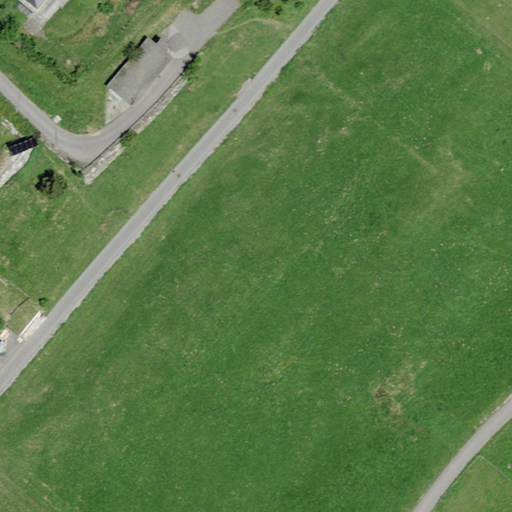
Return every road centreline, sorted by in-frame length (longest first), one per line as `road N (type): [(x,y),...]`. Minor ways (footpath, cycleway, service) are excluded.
road 1 (residential): [(0,381),(330,0)]
road 2 (residential): [(511,407),(420,511)]
